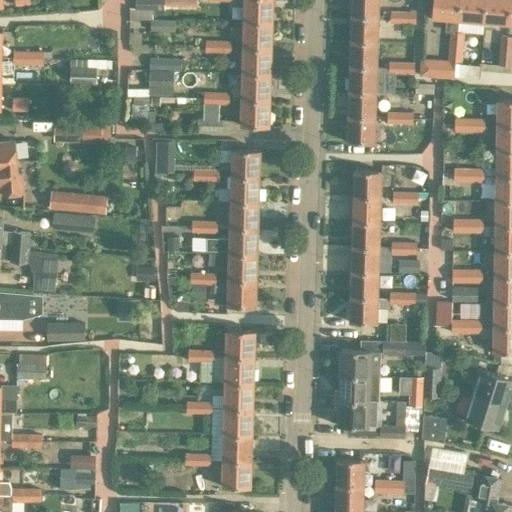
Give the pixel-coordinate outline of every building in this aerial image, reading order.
[(196,0),(134,0),(135,9),(164,10),(164,6),(196,6),(196,0)] [(244,0),(244,21),(272,22),(273,0),(244,0)] [(378,0),(350,0),(350,15),(378,16),(378,0)] [(403,0),(403,12),(402,12),(401,23),(415,23),(415,0),(403,0)] [(450,31),(457,31),(458,19),(459,0),(433,0),(432,17),(446,18),(445,32),(450,33),(450,31)] [(459,0),(458,19),(483,21),(484,0),(459,0)] [(508,24),(510,0),(484,0),(483,21),(508,24)] [(390,22),(401,23),(402,12),(390,11),(390,22)] [(378,16),(350,15),(349,40),(378,41),(378,16)] [(150,19),(150,30),(175,31),(175,20),(150,19)] [(243,46),(272,47),(272,22),(244,21),(243,46)] [(450,31),(450,33),(449,46),(463,46),(464,32),(457,31),(450,31)] [(204,52),(216,52),(217,40),(205,39),(205,33),(191,32),(190,44),(205,45),(204,52)] [(511,35),(500,35),(499,50),(511,51),(511,35)] [(231,40),(217,40),(216,52),(230,53),(231,40)] [(378,41),(349,40),(349,65),(377,66),(378,41)] [(242,72),(271,73),(272,47),(243,46),(242,72)] [(462,62),(463,46),(449,46),(448,61),(462,62)] [(511,66),(511,59),(511,51),(499,50),(498,65),(511,66)] [(12,64),(26,64),(26,51),(12,51),(12,64)] [(43,51),(26,51),(26,64),(43,64),(43,51)] [(181,70),(181,58),(149,57),(149,69),(181,70)] [(388,73),(400,73),(400,62),(389,61),(388,73)] [(414,62),(400,62),(400,73),(414,73),(414,62)] [(377,66),(349,65),(348,91),(376,91),(383,92),(383,66),(377,66)] [(70,66),(70,84),(96,84),(97,66),(70,66)] [(172,72),(149,71),(149,88),(172,88),(172,72)] [(242,98),(270,99),(271,73),(242,72),(242,98)] [(415,93),(422,93),(433,94),(433,84),(415,84),(415,93)] [(203,104),(215,104),(215,92),(204,91),(203,104)] [(376,91),(348,91),(347,115),(375,116),(376,91)] [(229,92),(215,92),(215,104),(229,104),(229,92)] [(131,117),(149,117),(150,97),(132,96),(131,117)] [(27,112),(27,98),(12,98),(12,112),(27,112)] [(269,125),(270,99),(242,98),(241,125),(269,125)] [(511,99),(497,99),(496,123),(511,123),(511,99)] [(387,123),(398,123),(398,112),(387,112),(387,123)] [(413,113),(398,112),(398,123),(412,124),(413,113)] [(374,142),(375,116),(347,115),(346,142),(374,142)] [(454,131),(468,131),(468,118),(454,117),(454,131)] [(485,118),(468,118),(468,131),(484,131),(485,118)] [(110,125),(73,123),(72,142),(109,143),(110,125)] [(511,123),(496,123),(496,148),(511,148),(511,123)] [(15,141),(0,141),(0,174),(2,174),(1,161),(16,160),(15,141)] [(126,145),(125,159),(135,159),(135,145),(126,145)] [(495,173),(511,173),(511,148),(496,148),(495,173)] [(231,149),(230,175),(260,176),(260,150),(231,149)] [(21,170),(17,170),(16,160),(1,161),(2,174),(0,174),(0,189),(3,194),(23,192),(21,170)] [(156,161),(156,170),(171,170),(171,161),(156,161)] [(193,181),(204,181),(204,169),(193,168),(193,181)] [(454,181),(467,181),(468,168),(454,168),(454,181)] [(484,168),(468,168),(467,181),(484,181),(484,168)] [(219,169),(204,169),(204,181),(219,181),(219,169)] [(353,170),(353,195),(380,196),(381,171),(353,170)] [(511,173),(495,173),(495,199),(511,198),(511,173)] [(229,201),(259,202),(260,176),(230,175),(229,201)] [(51,190),(49,208),(105,213),(107,195),(51,190)] [(392,203),(403,203),(403,192),(393,191),(392,203)] [(418,192),(403,192),(403,203),(418,204),(418,192)] [(380,196),(353,195),(352,221),(379,222),(380,196)] [(511,198),(495,199),(495,224),(511,224),(511,198)] [(228,227),(258,228),(259,202),(229,201),(229,214),(217,213),(217,221),(217,227),(228,227)] [(53,211),(52,228),(93,232),(95,215),(53,211)] [(0,244),(28,247),(30,231),(13,229),(13,232),(1,231),(2,218),(0,218),(0,244)] [(452,232),(467,232),(467,218),(453,218),(452,232)] [(483,218),(467,218),(467,232),(483,232),(483,218)] [(191,232),(202,233),(203,220),(192,220),(191,232)] [(217,221),(203,220),(202,233),(217,233),(217,227),(217,221)] [(388,236),(379,236),(379,222),(352,221),(351,246),(378,247),(388,247),(388,236)] [(494,249),(511,249),(511,224),(495,224),(494,249)] [(258,228),(228,227),(228,238),(206,237),(206,251),(228,252),(228,253),(257,254),(258,228)] [(168,236),(168,248),(177,248),(177,236),(168,236)] [(440,238),(440,249),(452,250),(452,239),(440,238)] [(390,253),(402,253),(402,241),(390,241),(390,253)] [(417,241),(402,241),(402,253),(416,253),(417,241)] [(27,260),(28,247),(0,244),(0,256),(10,257),(10,259),(27,260)] [(378,247),(351,246),(350,272),(377,273),(378,247)] [(494,275),(511,275),(511,249),(494,249),(494,275)] [(227,279),(257,280),(257,254),(228,253),(227,279)] [(398,259),(398,271),(419,272),(419,259),(398,259)] [(137,266),(136,279),(154,281),(155,267),(137,266)] [(452,282),(466,282),(466,269),(452,269),(452,282)] [(493,299),(511,299),(511,275),(494,275),(482,275),(482,269),(466,269),(466,282),(482,282),(482,287),(494,287),(493,299)] [(190,285),(201,285),(201,272),(190,272),(190,285)] [(256,306),(257,280),(227,279),(215,279),(215,273),(201,272),(201,285),(215,285),(214,292),(226,292),(226,305),(256,306)] [(350,272),(349,297),(377,298),(377,296),(377,273),(350,272)] [(56,276),(34,274),(33,289),(54,292),(56,276)] [(451,286),(451,300),(477,300),(477,286),(451,286)] [(389,298),(389,304),(402,304),(402,292),(389,292),(389,298)] [(415,292),(402,292),(402,304),(415,304),(415,299),(415,292)] [(349,297),(349,322),(376,323),(376,308),(389,309),(389,304),(389,298),(377,298),(349,297)] [(138,319),(137,300),(124,301),(124,319),(138,319)] [(481,320),(481,325),(511,325),(511,300),(493,301),(481,300),(481,314),(481,320)] [(0,317),(23,318),(23,303),(0,302),(0,317)] [(466,333),(466,320),(459,319),(451,319),(451,325),(451,333),(458,333),(466,333)] [(466,320),(466,333),(473,333),(480,334),(481,330),(481,325),(481,320),(473,320),(466,320)] [(46,322),(46,340),(85,340),(85,322),(46,322)] [(390,323),(390,336),(405,336),(405,324),(390,323)] [(481,334),(480,338),(493,338),(493,351),(511,351),(511,325),(481,325),(481,330),(481,334)] [(226,329),(225,356),(254,357),(255,330),(226,329)] [(382,340),(382,353),(408,354),(409,341),(382,340)] [(188,359),(188,361),(199,361),(199,350),(188,349),(188,353),(187,353),(186,359),(188,359)] [(340,349),(339,375),(380,376),(380,352),(370,352),(370,350),(340,349)] [(118,361),(138,361),(139,351),(118,350),(118,361)] [(213,350),(199,350),(199,361),(213,361),(213,350)] [(441,384),(442,352),(424,351),(423,383),(441,384)] [(225,381),(253,382),(254,357),(225,356),(225,381)] [(16,363),(16,378),(46,378),(46,363),(16,363)] [(143,375),(143,363),(118,363),(118,375),(143,375)] [(511,381),(511,378),(478,368),(470,394),(505,405),(511,381)] [(339,375),(338,400),(379,401),(380,401),(381,376),(380,376),(339,375)] [(410,393),(409,406),(421,406),(422,377),(410,376),(399,376),(398,393),(410,393)] [(224,408),(253,409),(253,382),(225,381),(224,408)] [(440,398),(441,384),(423,383),(423,397),(440,398)] [(1,384),(0,384),(0,412),(1,412),(1,398),(16,398),(17,386),(1,386),(1,384)] [(463,418),(497,429),(505,405),(470,394),(463,418)] [(378,426),(379,401),(338,400),(338,425),(347,425),(368,426),(378,426)] [(186,413),(198,413),(198,401),(186,401),(186,413)] [(212,401),(198,401),(198,413),(212,413),(212,401)] [(223,434),(252,435),(253,409),(224,408),(223,434)] [(421,438),(423,439),(442,443),(447,418),(422,414),(421,438)] [(76,416),(76,426),(96,426),(96,416),(76,416)] [(405,437),(405,425),(380,424),(380,436),(405,437)] [(27,439),(28,433),(11,433),(11,445),(24,445),(25,439),(27,439)] [(42,433),(28,433),(27,439),(25,439),(24,445),(42,445),(42,433)] [(222,459),(251,460),(252,435),(223,434),(222,459)] [(442,447),(442,443),(423,439),(422,463),(429,464),(426,480),(470,488),(474,469),(457,466),(460,450),(442,447)] [(71,451),(71,466),(95,467),(96,452),(71,451)] [(184,465),(196,465),(196,453),(184,453),(184,465)] [(210,453),(196,453),(196,465),(210,465),(210,453)] [(251,460),(222,459),(222,486),(250,487),(251,460)] [(363,486),(364,480),(364,460),(336,459),(336,485),(363,486)] [(96,484),(96,472),(58,471),(58,489),(91,489),(91,484),(96,484)] [(461,511),(511,511),(511,504),(496,502),(501,478),(481,475),(477,498),(464,496),(461,511)] [(389,493),(389,480),(374,480),(374,493),(389,493)] [(389,480),(389,493),(404,494),(404,481),(389,480)] [(0,493),(10,494),(10,487),(11,487),(11,485),(8,482),(0,482),(0,493)] [(363,486),(336,485),(335,510),(363,511),(363,486)] [(10,494),(10,501),(12,501),(23,501),(23,493),(26,493),(26,488),(11,487),(10,487),(10,494)] [(40,502),(40,488),(26,488),(26,493),(23,493),(23,501),(40,502)] [(0,509),(12,510),(12,501),(10,501),(10,494),(0,493),(0,509)]
